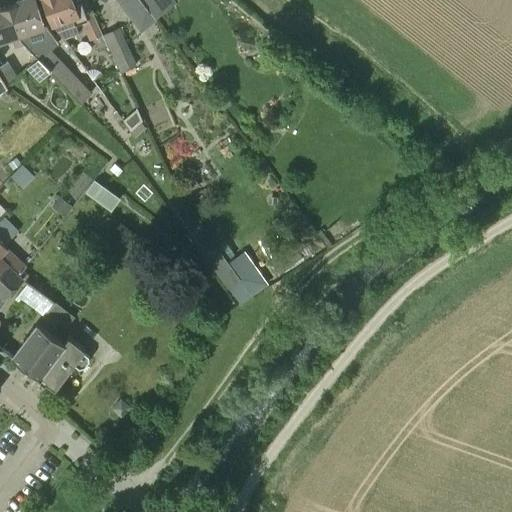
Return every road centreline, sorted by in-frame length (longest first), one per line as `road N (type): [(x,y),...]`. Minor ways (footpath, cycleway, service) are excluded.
road 1 (track): [(126,497),(162,465),(318,266),(511,142)]
road 2 (track): [(235,511),(278,443),(384,312),(438,265),(511,222)]
road 3 (residential): [(138,507),(0,382)]
